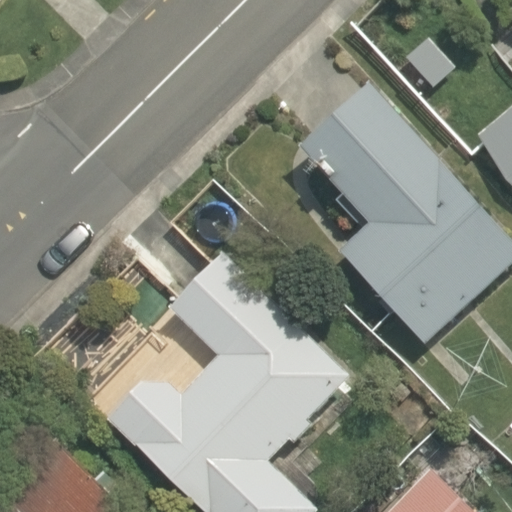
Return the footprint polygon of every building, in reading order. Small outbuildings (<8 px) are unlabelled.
[(511,15),(511,98),(475,133),(511,176),(511,0),(506,0),(502,4),(511,15)] [(333,289),(396,359),(511,254),(511,219),(370,62),(294,133),(369,216),(335,246),(356,269),(333,289)] [(145,339),(91,392),(207,511),(309,511),(327,495),(291,458),(366,385),(220,235),(162,293),(191,322),(159,353),(145,339)] [(112,511),(110,508),(125,495),(80,448),(18,507),(12,511),(112,511)] [(476,511),(486,503),(424,450),(363,511),(476,511)]
